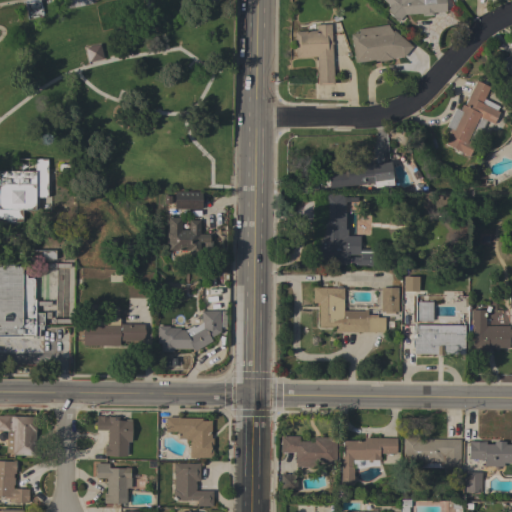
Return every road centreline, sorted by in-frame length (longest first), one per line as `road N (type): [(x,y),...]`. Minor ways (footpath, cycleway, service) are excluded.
road 1 (secondary): [(251,511),(259,0)]
road 2 (tertiary): [(0,393),(511,399)]
road 3 (residential): [(259,120),(383,118),(408,108),(460,43),(511,14)]
